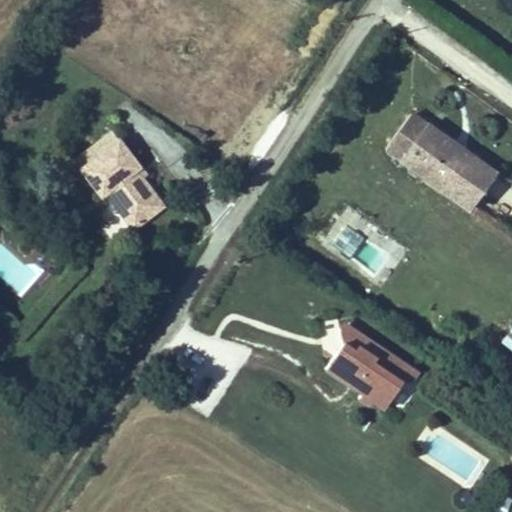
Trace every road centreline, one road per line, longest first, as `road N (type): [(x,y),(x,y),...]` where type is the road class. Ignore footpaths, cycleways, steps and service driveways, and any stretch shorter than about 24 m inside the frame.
road 1 (residential): [(142,361),(380,0)]
road 2 (track): [(142,361),(47,511)]
road 3 (unknown): [(385,0),(511,87)]
